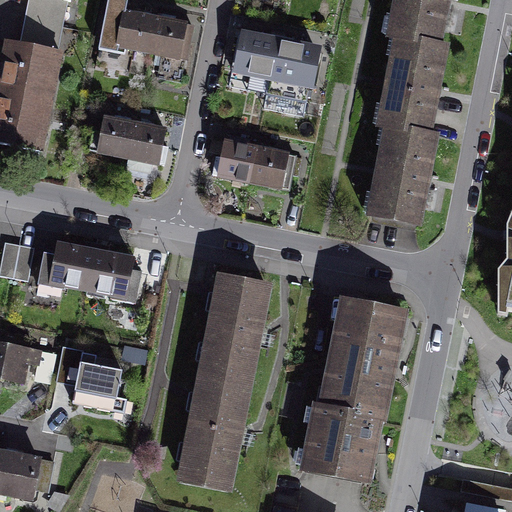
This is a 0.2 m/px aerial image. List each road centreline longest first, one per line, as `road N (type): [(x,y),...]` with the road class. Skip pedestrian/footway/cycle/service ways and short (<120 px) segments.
road 1 (residential): [(447,275),(502,0)]
road 2 (residential): [(177,224),(447,275)]
road 3 (residential): [(447,275),(400,511)]
road 4 (residential): [(224,0),(177,224)]
road 5 (residential): [(0,189),(177,224)]
